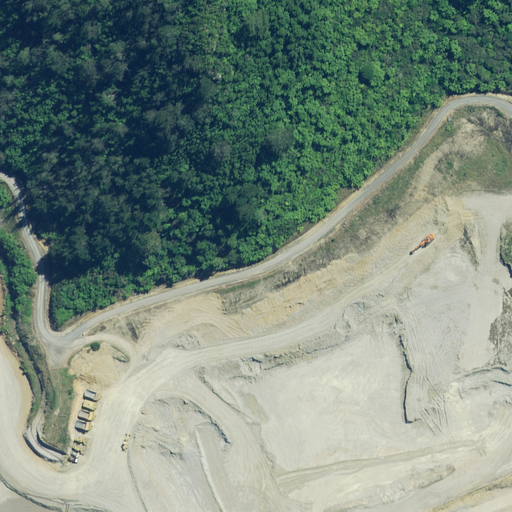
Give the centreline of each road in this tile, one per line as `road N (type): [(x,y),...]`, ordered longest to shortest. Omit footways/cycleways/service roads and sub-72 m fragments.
road 1 (track): [(116,489),(123,425),(140,390),(173,364),(309,319),(359,289),(442,211),(511,198)]
road 2 (track): [(0,173),(16,190),(41,258),(44,326),(60,338),(145,297),(285,253),(339,211)]
road 3 (track): [(344,511),(426,340),(420,310),(405,295),(359,289)]
road 4 (track): [(339,211),(413,151),(439,112),(466,97),(511,109)]
road 5 (track): [(339,211),(355,162),(339,0)]
road 6 (track): [(0,449),(33,481),(116,489),(145,511)]
